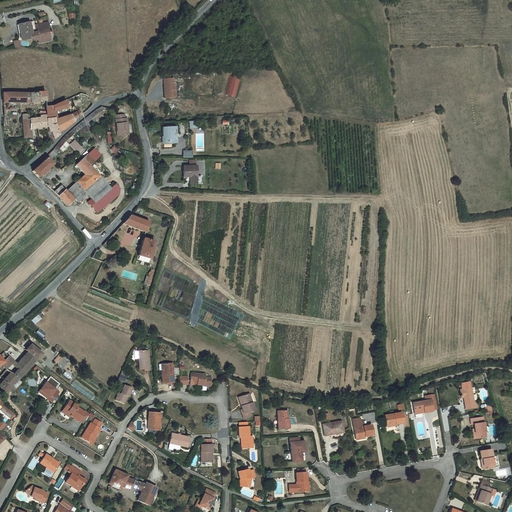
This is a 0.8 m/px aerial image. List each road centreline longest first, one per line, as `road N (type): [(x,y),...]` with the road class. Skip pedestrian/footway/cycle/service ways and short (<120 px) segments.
road 1 (track): [(47,290),(92,318),(164,338),(275,392),(321,403),(352,406),(473,370),(511,370)]
road 2 (residential): [(435,511),(449,474),(441,463),(341,480),(343,501)]
road 3 (unclassified): [(94,243),(147,180),(139,93)]
road 4 (residential): [(220,398),(174,394),(143,402),(99,472)]
road 5 (residential): [(0,501),(41,435),(99,472)]
road 6 (residential): [(21,171),(99,102),(139,93)]
road 7 (unclassified): [(0,331),(94,243)]
road 8 (unclassified): [(139,93),(146,66),(211,0)]
